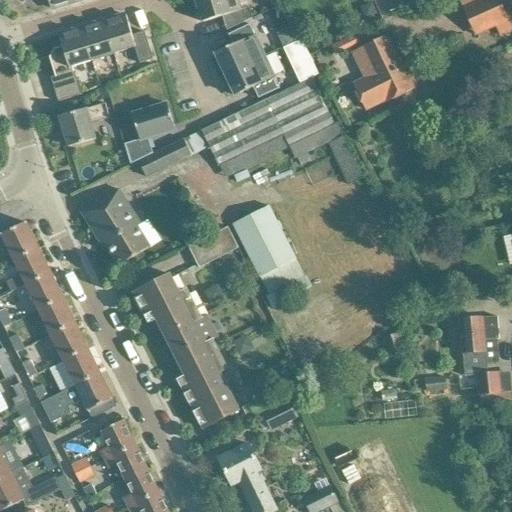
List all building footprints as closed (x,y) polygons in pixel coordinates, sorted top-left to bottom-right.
[(37,0),(39,1),(40,0),(47,0),(50,8),(73,1),(72,0),(37,0)] [(198,0),(196,1),(200,13),(203,22),(222,16),(226,30),(252,18),(246,0),(198,0)] [(482,0),(463,9),(472,29),(493,20),(495,25),(508,19),(499,0),(482,0)] [(273,50),(298,37),(285,11),(260,23),(273,50)] [(126,15),(103,22),(113,54),(134,47),(139,63),(153,59),(144,32),(132,35),(126,15)] [(113,54),(103,22),(82,29),(91,61),(113,54)] [(225,75),(265,57),(250,25),(228,35),(233,46),(215,54),(225,75)] [(54,90),(77,82),(74,70),(71,71),(70,67),(91,61),(82,29),(59,36),(62,46),(54,49),(49,58),(55,76),(51,78),(54,90)] [(385,36),(352,52),(365,78),(353,85),(365,110),(383,101),(384,103),(417,87),(405,63),(400,66),(385,36)] [(284,47),(283,48),(300,83),(311,78),(318,74),(309,55),(301,39),(299,40),(284,47)] [(280,89),(265,57),(225,75),(235,96),(253,88),(258,99),(280,89)] [(203,130),(226,179),(288,149),(294,160),(344,136),(339,123),(335,125),(313,78),(244,110),(203,130)] [(77,82),(54,90),(58,102),(81,94),(77,82)] [(109,118),(105,104),(95,107),(99,121),(109,118)] [(133,115),(141,140),(128,144),(125,144),(131,165),(138,161),(154,154),(148,138),(175,130),(167,104),(133,115)] [(87,109),(60,117),(69,147),(95,139),(91,124),(87,109)] [(138,161),(146,177),(208,146),(201,131),(184,139),(154,154),(138,161)] [(344,137),(330,144),(348,184),(362,177),(344,137)] [(119,190),(82,213),(96,236),(100,234),(120,265),(148,248),(153,245),(127,204),(119,190)] [(267,296),(272,307),(312,287),(306,276),(305,277),(269,206),(234,224),(269,295),(267,296)] [(1,235),(13,260),(38,248),(26,222),(1,235)] [(188,246),(198,266),(238,246),(228,226),(188,246)] [(21,275),(6,282),(11,292),(26,285),(51,273),(38,248),(13,260),(21,275)] [(63,298),(51,273),(26,285),(38,310),(63,298)] [(156,318),(158,323),(186,377),(179,380),(193,409),(227,392),(218,373),(225,370),(210,341),(216,338),(205,318),(200,320),(186,292),(179,296),(169,275),(134,293),(149,322),(156,318)] [(75,323),(63,298),(38,310),(50,335),(75,323)] [(4,308),(0,310),(0,319),(3,327),(11,323),(4,308)] [(499,393),(497,373),(487,374),(484,340),(499,339),(497,317),(465,319),(465,321),(461,321),(461,320),(460,320),(464,376),(477,375),(479,395),(499,393)] [(87,348),(75,323),(50,335),(62,360),(87,348)] [(17,334),(9,338),(16,352),(24,348),(17,334)] [(100,373),(87,348),(62,360),(74,386),(100,373)] [(0,371),(1,374),(14,369),(10,357),(0,360),(0,371)] [(29,359),(21,363),(28,377),(36,373),(29,359)] [(68,408),(82,401),(88,412),(91,419),(116,406),(100,373),(74,386),(49,398),(41,402),(51,423),(71,413),(68,408)] [(28,399),(19,383),(7,389),(15,406),(28,399)] [(49,398),(42,384),(34,388),(41,402),(49,398)] [(452,386),(432,388),(432,398),(453,397),(452,386)] [(203,429),(237,412),(227,392),(193,409),(203,429)] [(295,417),(289,402),(264,414),(271,429),(295,417)] [(258,417),(252,404),(243,408),(249,421),(258,417)] [(38,421),(33,410),(26,414),(31,425),(38,421)] [(99,451),(104,460),(135,444),(123,421),(101,432),(108,447),(99,451)] [(41,426),(34,430),(39,441),(46,437),(41,426)] [(146,468),(135,444),(104,460),(108,468),(117,464),(124,479),(146,468)] [(253,511),(273,511),(276,510),(262,482),(264,481),(260,472),(262,471),(248,444),(219,459),(232,486),(239,482),(253,511)] [(0,479),(11,474),(0,452),(0,479)] [(73,465),(77,474),(91,468),(87,459),(73,465)] [(95,476),(91,468),(77,474),(81,483),(95,476)] [(158,492),(146,468),(124,479),(132,494),(123,499),(127,507),(158,492)] [(69,487),(71,486),(64,473),(56,477),(63,490),(69,487)] [(0,511),(24,500),(11,474),(0,479),(0,511)] [(93,485),(84,489),(89,499),(97,494),(93,485)] [(63,490),(62,491),(67,501),(74,497),(69,487),(63,490)] [(332,490),(306,502),(311,511),(316,511),(337,502),(332,490)] [(168,511),(158,492),(127,507),(129,511),(138,511),(140,511),(168,511)]
